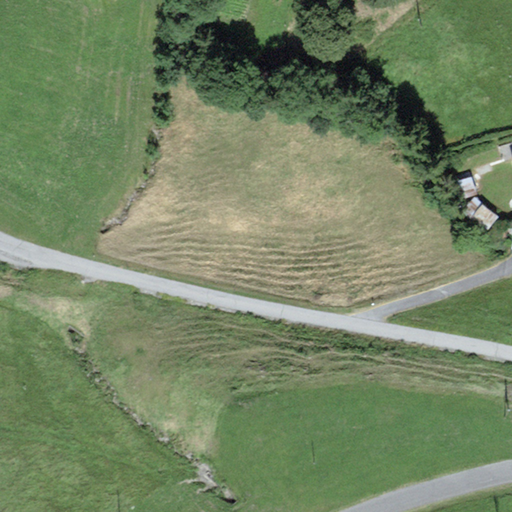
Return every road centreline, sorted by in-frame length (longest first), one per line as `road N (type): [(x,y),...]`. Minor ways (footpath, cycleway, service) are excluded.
road 1 (unclassified): [(511,354),(274,311),(0,241)]
road 2 (unclassified): [(373,511),(511,470)]
